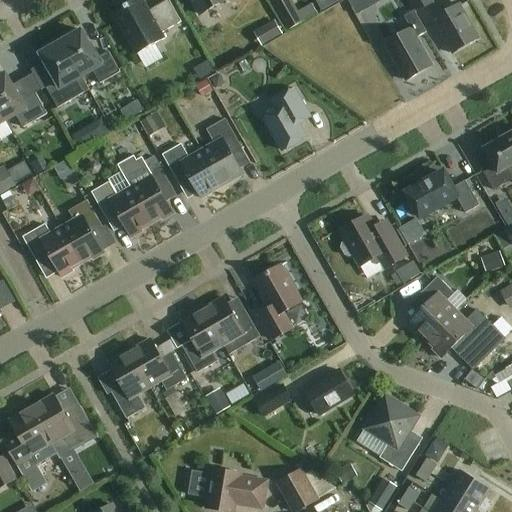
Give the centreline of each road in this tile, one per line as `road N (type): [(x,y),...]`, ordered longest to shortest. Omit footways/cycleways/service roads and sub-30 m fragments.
road 1 (residential): [(511,444),(493,410),(380,362),(357,339),(274,191)]
road 2 (residential): [(274,191),(0,352)]
road 3 (residential): [(511,53),(274,191)]
